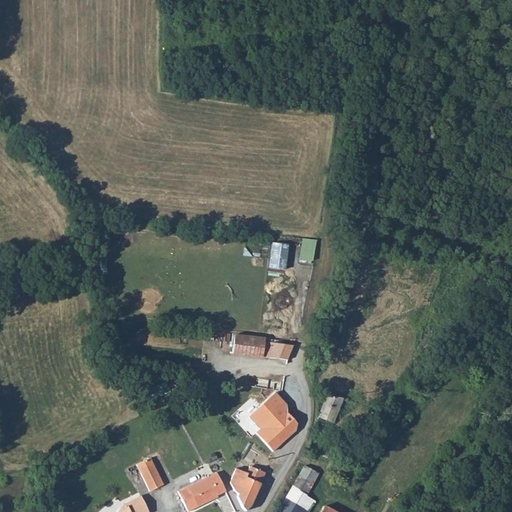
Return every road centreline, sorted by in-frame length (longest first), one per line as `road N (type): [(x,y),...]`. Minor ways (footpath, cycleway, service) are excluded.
road 1 (track): [(322,289),(338,144),(369,0)]
road 2 (unclassified): [(258,511),(308,412),(301,358),(322,289)]
